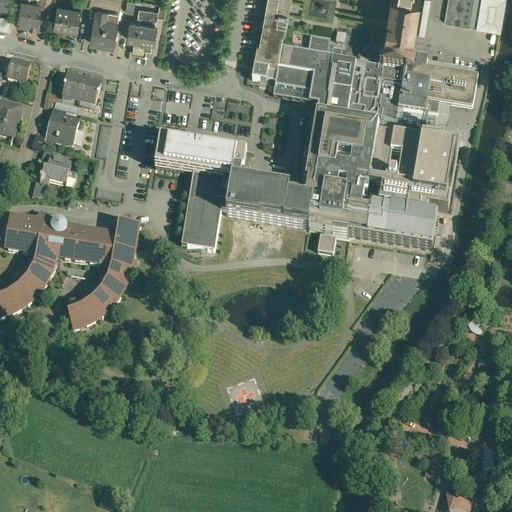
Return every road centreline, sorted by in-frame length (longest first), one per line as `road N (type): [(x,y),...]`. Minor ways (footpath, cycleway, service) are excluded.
road 1 (residential): [(52,54),(218,85),(226,79),(239,0)]
road 2 (track): [(0,332),(22,349),(25,362),(0,448)]
